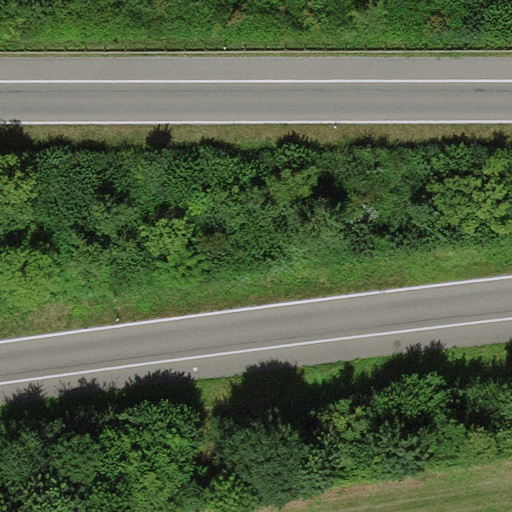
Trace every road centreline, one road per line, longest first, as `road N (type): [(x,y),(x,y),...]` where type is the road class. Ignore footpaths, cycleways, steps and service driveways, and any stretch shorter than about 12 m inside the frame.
road 1 (motorway): [(0,370),(511,304)]
road 2 (motorway): [(511,85),(0,90)]
